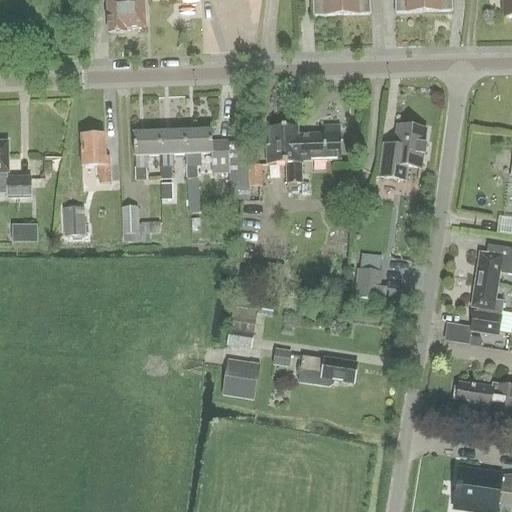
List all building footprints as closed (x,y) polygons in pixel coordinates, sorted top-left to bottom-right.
[(126,33),(146,32),(143,0),(126,0),(106,1),(109,37),(126,36),(126,33)] [(341,18),(340,0),(311,0),(313,19),(341,18)] [(369,0),(340,0),(341,18),(370,17),(369,0)] [(423,15),(422,0),(394,0),(395,16),(423,15)] [(452,14),(451,0),(422,0),(423,15),(452,14)] [(511,0),(503,0),(504,19),(511,19),(511,0)] [(301,163),(341,161),(339,124),(325,125),(326,133),(297,135),(297,126),(269,128),(270,145),(266,145),(268,165),(287,164),(288,184),(302,183),(301,163)] [(395,149),(383,147),(379,180),(405,184),(407,169),(421,171),(423,157),(424,157),(426,147),(424,147),(426,133),(397,129),(395,149)] [(199,212),(198,181),(197,157),(212,156),(213,176),(231,175),(230,156),(229,142),(211,142),(211,131),(186,133),(187,157),(188,212),(199,212)] [(174,158),(187,157),(186,133),(160,134),(162,158),(161,158),(163,204),(174,203),(172,169),(174,169),(174,158)] [(147,159),(161,158),(162,158),(160,134),(135,135),(136,160),(137,160),(137,183),(147,183),(147,159)] [(99,185),(110,184),(109,163),(106,163),(104,137),(81,138),(82,170),(99,170),(99,185)] [(245,166),(244,141),(229,142),(230,156),(231,175),(231,187),(248,186),(248,166),(245,166)] [(0,191),(8,192),(8,200),(32,199),(31,179),(8,179),(8,175),(9,175),(9,144),(4,144),(4,142),(0,142),(0,191)] [(248,186),(261,186),(260,166),(248,166),(248,186)] [(140,208),(123,209),(124,244),(139,241),(140,208)] [(86,237),(85,210),(64,210),(65,238),(86,237)] [(160,223),(149,223),(150,234),(161,234),(160,223)] [(35,228),(14,228),(15,246),(36,246),(35,228)] [(511,276),(511,250),(488,247),(486,255),(480,254),(475,282),(498,285),(500,275),(511,276)] [(378,302),(382,273),(379,273),(381,258),(363,256),(361,270),(358,270),(354,299),(378,302)] [(282,290),(285,266),(241,260),(238,284),(282,290)] [(498,338),(503,303),(495,302),(498,285),(475,282),(471,309),(478,310),(476,320),(473,320),(471,333),(498,338)] [(273,306),(262,304),(260,315),(272,316),(273,306)] [(257,313),(234,309),(227,347),(251,350),(257,313)] [(481,345),(480,340),(471,338),(469,347),(481,349),(481,345)] [(290,369),(292,353),(276,350),(274,366),(290,369)] [(303,359),(301,371),(299,385),(330,390),(334,386),(335,383),(353,386),(357,364),(325,359),(324,362),(303,359)] [(254,402),(260,366),(229,361),(222,397),(254,402)] [(475,388),(459,386),(459,389),(455,388),(453,401),(457,401),(457,404),(472,407),(472,409),(478,410),(476,422),(494,424),(494,423),(511,425),(511,388),(493,385),(492,388),(475,386),(475,388)] [(469,511),(496,511),(500,482),(501,476),(460,470),(454,510),(469,511)]
